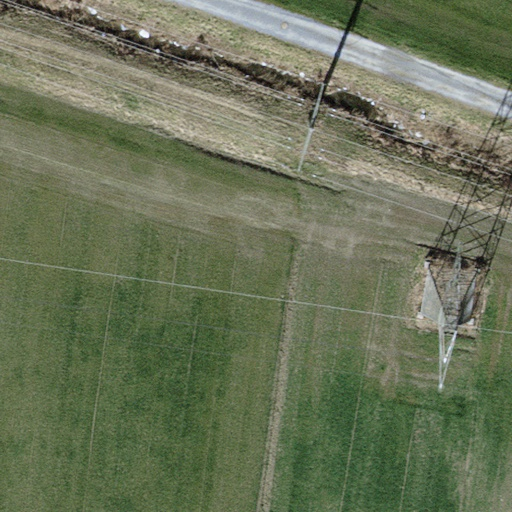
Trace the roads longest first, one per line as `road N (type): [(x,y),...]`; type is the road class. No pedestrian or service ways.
road 1 (track): [(200,0),(511,107)]
road 2 (track): [(0,41),(274,129)]
